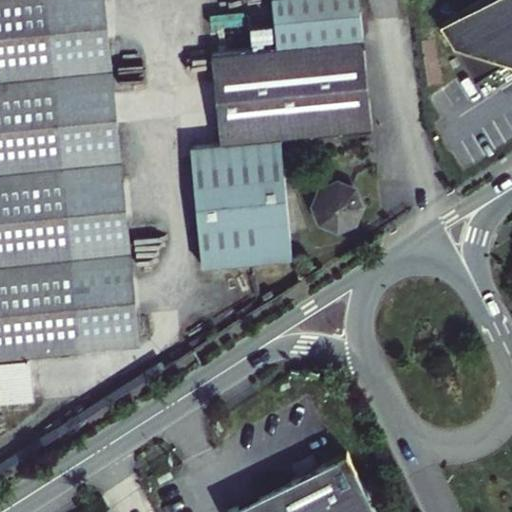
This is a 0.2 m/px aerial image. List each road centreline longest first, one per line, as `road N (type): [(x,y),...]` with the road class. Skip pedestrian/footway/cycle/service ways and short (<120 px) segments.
road 1 (primary): [(230,367),(2,511)]
road 2 (primary): [(372,276),(309,306),(230,367)]
road 3 (primary): [(230,367),(305,346),(367,354)]
road 4 (tertiary): [(510,189),(440,223),(401,257)]
